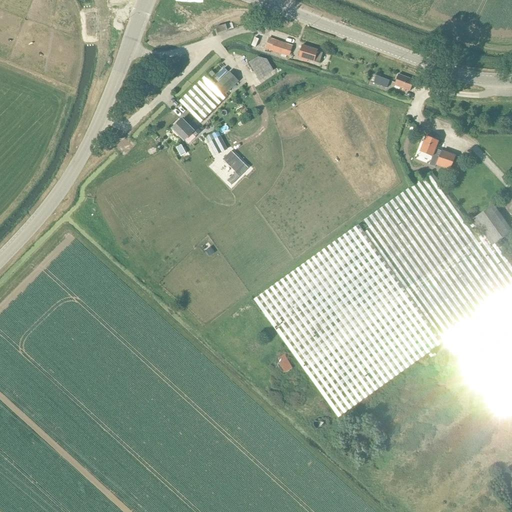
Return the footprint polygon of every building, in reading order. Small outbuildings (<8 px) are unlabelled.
[(218,35),(228,31),(226,25),(216,29),(218,35)] [(275,41),(269,39),(266,48),(272,50),(289,56),(293,46),(275,40),(275,41)] [(320,63),(323,53),(318,51),(318,50),(302,45),(298,57),(302,58),(301,61),(307,63),(308,60),(314,62),(315,61),(320,63)] [(260,81),(274,71),(272,68),(267,60),(258,57),(249,63),(258,78),(260,81)] [(229,73),(217,84),(226,94),(238,82),(229,73)] [(207,74),(179,101),(200,124),(228,96),(226,94),(217,84),(207,74)] [(410,91),(413,83),(414,80),(399,75),(395,86),(410,91)] [(387,88),(390,81),(376,76),(373,83),(387,88)] [(188,126),(182,120),(173,128),(184,141),(192,133),(196,137),(200,132),(191,123),(188,126)] [(217,131),(206,137),(215,156),(227,150),(218,131),(217,131)] [(426,137),(420,152),(433,157),(438,159),(436,165),(449,170),(455,156),(442,151),(441,152),(435,150),(438,142),(426,137)] [(181,145),(176,148),(181,157),(186,154),(181,145)] [(231,152),(223,160),(236,173),(227,182),(231,185),(247,169),(231,152)] [(443,342),(447,347),(464,334),(472,327),(511,294),(511,262),(497,242),(492,246),(473,219),(468,223),(432,172),(412,186),(359,224),(359,225),(254,299),(338,417),(428,353),(439,371),(444,367),(433,350),(443,342)] [(492,246),(497,242),(501,240),(505,245),(511,240),(511,239),(509,234),(511,231),(503,219),(493,205),(473,219),(492,246)] [(150,210),(146,222),(178,233),(182,221),(150,210)] [(128,233),(124,245),(132,248),(131,251),(138,253),(139,250),(147,253),(151,243),(159,246),(164,234),(144,227),(140,237),(128,233)] [(210,247),(205,251),(209,257),(214,253),(210,247)] [(464,334),(447,347),(504,418),(511,410),(511,294),(472,327),(464,334)] [(285,355),(277,358),(285,374),(293,370),(285,355)] [(321,429),(322,429),(323,428),(324,427),(324,425),(324,424),(323,423),(322,422),(321,421),(320,421),(318,422),(317,422),(316,423),(316,425),(316,426),(316,428),(317,429),(318,429),(320,430),(321,429)]
